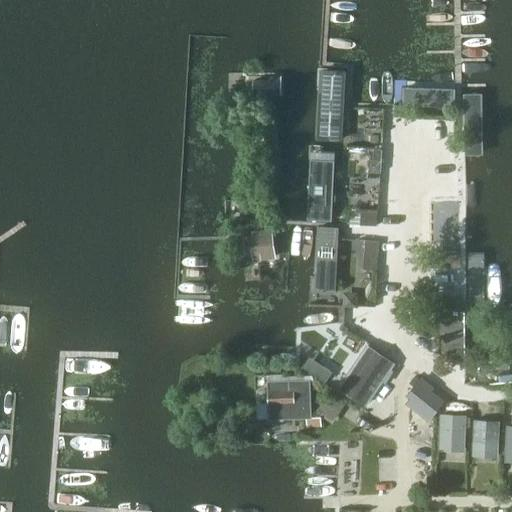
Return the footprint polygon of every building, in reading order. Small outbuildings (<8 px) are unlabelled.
[(347,73),(320,71),(316,141),(343,143),(347,73)] [(254,95),(282,95),(282,76),(271,76),(271,78),(253,78),(254,95)] [(409,87),(409,105),(457,107),(452,86),(409,87)] [(485,97),(466,97),(466,157),(486,158),(485,97)] [(381,173),(383,149),(375,148),(374,159),(372,159),(371,172),(381,173)] [(333,222),(335,162),(311,162),(309,222),(333,222)] [(275,184),(271,184),(261,184),(262,195),(272,194),(275,194),(275,184)] [(240,202),(240,211),(254,212),(254,201),(249,200),(241,200),(240,202)] [(361,208),(361,225),(378,225),(378,209),(361,208)] [(314,302),(336,304),(340,227),(317,226),(314,302)] [(277,257),(273,229),(255,231),(255,234),(243,236),(245,254),(261,252),(262,260),(277,257)] [(377,270),(379,241),(366,240),(364,269),(377,270)] [(444,311),(460,311),(460,300),(444,300),(444,311)] [(466,360),(466,311),(460,311),(444,311),(436,311),(436,331),(447,331),(447,360),(466,360)] [(366,405),(395,362),(366,342),(337,386),(366,405)] [(334,369),(323,364),(317,377),(328,382),(334,369)] [(430,424),(447,403),(416,378),(404,394),(411,400),(407,405),(430,424)] [(307,418),(312,418),(311,382),(269,383),(270,419),(307,418)] [(466,452),(468,415),(442,414),(440,451),(466,452)] [(312,418),(307,418),(307,427),(322,426),(321,418),(312,418)] [(498,458),(500,421),(474,420),(472,457),(498,458)]
